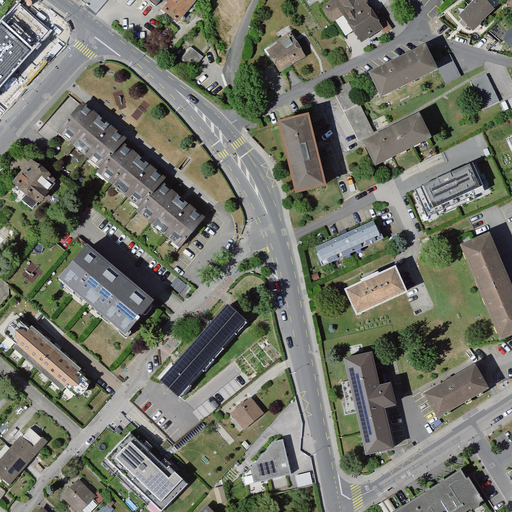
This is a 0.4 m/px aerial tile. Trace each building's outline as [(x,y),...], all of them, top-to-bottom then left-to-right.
[(145,0),(157,9),(164,1),(170,5),(163,14),(179,27),(190,14),(194,15),(198,10),(197,7),(198,5),(192,0),(145,0)] [(334,25),(345,18),(363,45),(385,31),(387,35),(393,32),(380,12),(375,15),(365,0),(337,0),(324,9),(334,25)] [(478,0),(460,17),(464,22),(461,25),(466,30),(469,26),(475,32),(496,12),(494,10),(497,8),(497,5),(491,0),(478,0)] [(308,60),(293,35),(278,43),(281,47),(269,54),(282,75),(308,60)] [(425,48),(370,75),(382,98),(437,71),(425,48)] [(452,56),(437,63),(447,86),(463,78),(452,56)] [(490,75),(474,83),(489,112),(505,104),(490,75)] [(376,134),(351,85),(335,93),(360,141),(363,140),(376,134)] [(129,141),(86,105),(60,137),(103,172),(125,145),(129,141)] [(310,112),(278,120),(296,194),(327,186),(310,112)] [(419,113),(363,140),(375,165),(432,138),(419,113)] [(168,181),(125,145),(103,172),(100,176),(143,212),(165,185),(168,181)] [(30,195),(25,202),(35,211),(59,182),(35,163),(17,184),(30,195)] [(485,191),(472,164),(415,190),(427,217),(485,191)] [(0,192),(8,184),(0,176),(0,192)] [(209,221),(165,185),(143,212),(140,216),(183,252),(209,221)] [(377,221),(317,249),(326,268),(386,240),(377,221)] [(511,277),(493,232),(464,245),(505,341),(511,338),(511,277)] [(159,306),(92,249),(65,280),(132,338),(159,306)] [(358,318),(410,294),(397,267),(381,275),(380,273),(362,281),(363,283),(346,291),(358,318)] [(246,323),(227,306),(162,380),(181,396),(246,323)] [(6,336),(78,398),(83,396),(86,393),(89,388),(89,382),(80,375),(19,321),(15,322),(10,326),(7,331),(6,336)] [(396,452),(387,411),(388,411),(399,409),(393,385),(382,388),(374,354),(345,361),(368,459),(396,452)] [(479,367),(427,397),(441,421),(493,391),(479,367)] [(266,415),(252,399),(232,415),(246,431),(266,415)] [(11,449),(29,465),(48,443),(30,428),(11,449)] [(188,485),(130,432),(105,459),(162,511),(188,485)] [(244,486),(291,476),(284,440),(273,442),(242,477),(244,486)] [(0,461),(0,477),(10,486),(29,465),(11,449),(0,461)] [(467,479),(462,470),(445,480),(444,478),(438,481),(440,484),(430,489),(429,487),(424,491),(425,493),(393,511),(467,511),(485,502),(469,477),(467,479)] [(310,473),(295,476),(298,488),(313,485),(310,473)] [(93,511),(100,506),(78,484),(64,498),(77,511),(82,511),(83,511),(93,511)] [(225,488),(216,490),(219,505),(228,503),(225,488)]
